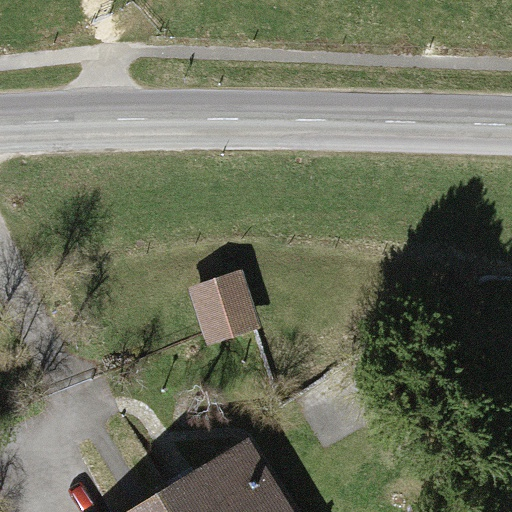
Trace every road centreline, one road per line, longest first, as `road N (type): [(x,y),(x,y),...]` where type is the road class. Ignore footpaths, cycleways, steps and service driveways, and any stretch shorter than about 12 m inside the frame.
road 1 (secondary): [(0,126),(511,124)]
road 2 (track): [(0,173),(59,124),(100,60),(112,20),(143,0)]
